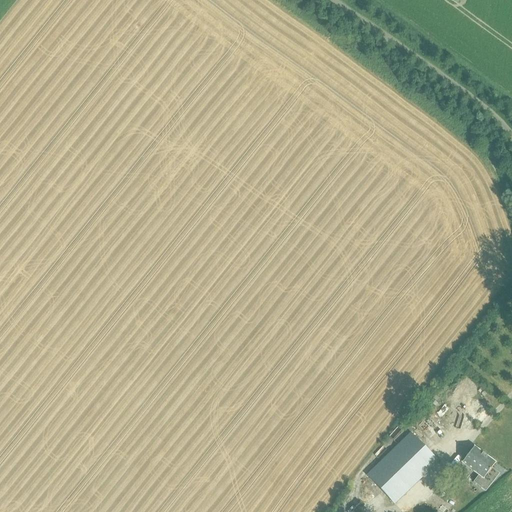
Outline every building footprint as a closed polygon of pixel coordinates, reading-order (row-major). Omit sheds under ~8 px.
[(404,429),(389,440),(394,445),(408,435),(404,429)] [(410,434),(367,476),(394,505),(437,463),(410,434)] [(474,447),(461,464),(479,476),(474,483),(482,489),(485,492),(498,475),(491,469),(495,464),(474,447)] [(363,499),(371,489),(362,481),(354,491),(363,499)] [(431,490),(428,505),(436,507),(439,492),(431,490)] [(443,495),(435,511),(450,511),(456,500),(443,495)]
